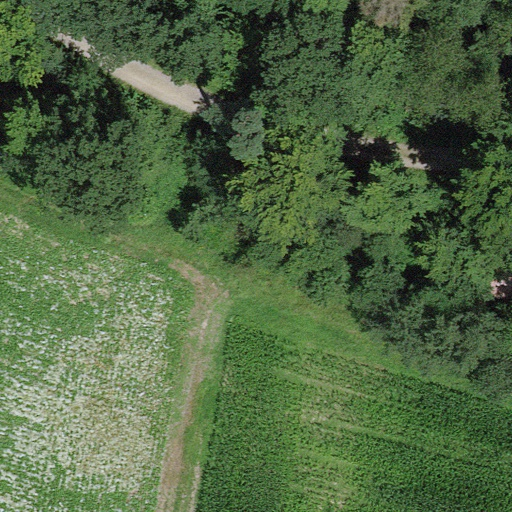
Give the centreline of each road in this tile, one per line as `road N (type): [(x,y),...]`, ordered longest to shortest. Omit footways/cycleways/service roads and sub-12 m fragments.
road 1 (track): [(174,511),(211,282),(511,381)]
road 2 (track): [(38,0),(149,97),(386,156),(511,166)]
